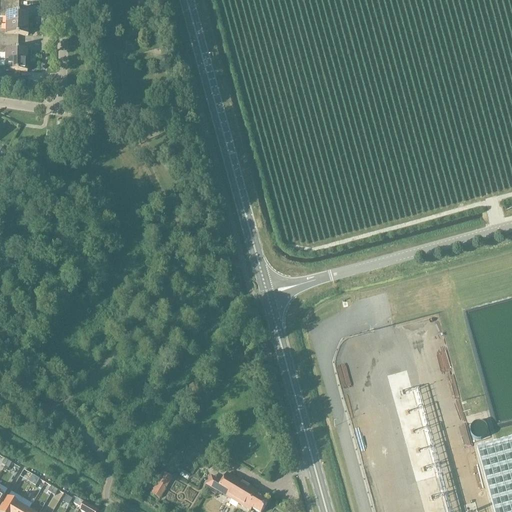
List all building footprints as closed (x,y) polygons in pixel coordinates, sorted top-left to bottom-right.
[(14,14),(15,7),(0,6),(0,17),(5,18),(4,25),(27,25),(27,14),(14,14)] [(27,36),(27,25),(4,25),(4,31),(0,31),(0,42),(14,43),(14,36),(27,36)] [(13,50),(14,43),(0,42),(0,54),(4,54),(4,61),(26,62),(27,51),(13,50)] [(26,73),(26,62),(4,61),(3,68),(0,67),(0,79),(13,80),(13,72),(26,73)] [(493,511),(511,511),(511,439),(477,449),(493,511)] [(163,472),(157,481),(150,493),(159,499),(172,478),(163,472)] [(217,491),(217,492),(250,511),(252,509),(256,511),(261,511),(268,502),(256,494),(257,492),(227,474),(217,491)] [(14,511),(18,506),(6,499),(0,509),(0,511),(14,511)] [(77,499),(73,504),(80,508),(83,503),(77,499)]
